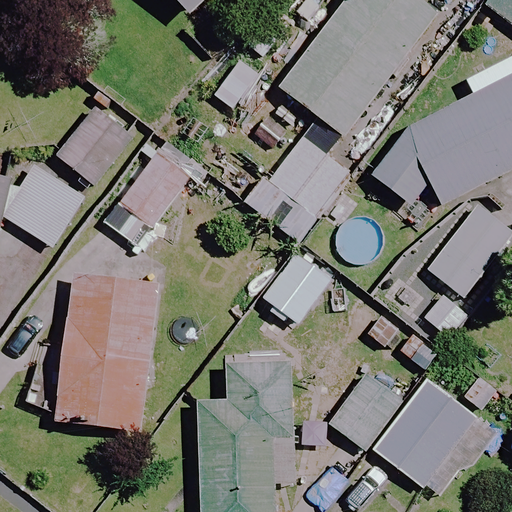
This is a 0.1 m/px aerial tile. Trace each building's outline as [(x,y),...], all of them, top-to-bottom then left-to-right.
[(216,0),(173,0),(194,21),(216,0)] [(440,21),(413,0),(366,0),(351,20),(345,15),(283,94),(345,142),(440,21)] [(511,0),(495,0),(488,9),(511,28),(511,0)] [(260,79),(241,65),(214,101),(233,115),(260,79)] [(511,82),(511,83),(503,67),(472,84),(481,100),(406,139),(373,180),(409,210),(432,189),(444,212),(511,175),(511,82)] [(134,143),(91,109),(53,156),(96,190),(134,143)] [(354,176),(309,139),(251,210),(296,247),(320,217),(339,233),(358,210),(339,195),(354,176)] [(191,182),(159,159),(122,209),(154,233),(191,182)] [(88,200),(37,169),(5,222),(56,253),(88,200)] [(0,230),(11,184),(0,181),(0,230)] [(511,243),(511,239),(478,213),(430,276),(466,304),(511,243)] [(334,286),(298,260),(265,304),(300,331),(334,286)] [(163,294),(79,281),(57,425),(141,438),(163,294)] [(297,371),(234,371),(234,407),(203,407),(202,511),(275,511),(275,437),(297,437),(297,371)] [(409,411),(365,380),(331,427),(444,508),(495,436),(426,387),(409,411)] [(371,511),(386,489),(360,472),(337,508),(343,511),(371,511)]
